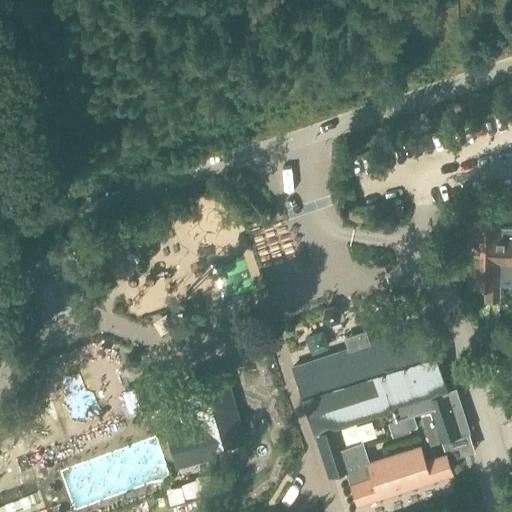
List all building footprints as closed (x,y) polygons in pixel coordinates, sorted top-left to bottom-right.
[(469,272),(469,286),(481,286),(481,300),(497,300),(497,286),(511,286),(511,225),(497,226),(469,226),(469,272)] [(208,271),(218,300),(238,294),(228,264),(208,271)] [(175,330),(195,324),(189,306),(169,312),(175,330)] [(375,312),(378,325),(394,322),(391,308),(375,312)] [(446,389),(444,390),(422,325),(367,343),(363,332),(354,335),(344,338),(348,349),(292,368),(314,433),(312,433),(328,477),(345,473),(355,505),(452,474),(445,451),(424,458),(419,443),(368,459),(362,441),(351,445),(342,447),(339,437),(335,426),(390,408),(394,420),(419,411),(429,444),(459,433),(446,389)] [(317,326),(297,334),(303,350),(324,342),(317,326)] [(100,368),(111,362),(103,348),(92,354),(100,368)] [(189,412),(179,415),(184,430),(194,427),(202,452),(214,448),(245,439),(222,366),(179,379),(189,412)] [(123,391),(130,413),(153,405),(146,384),(126,390),(123,391)] [(495,416),(505,412),(496,385),(486,388),(495,416)] [(412,415),(387,423),(392,437),(410,431),(409,430),(409,429),(416,427),(412,415)]
